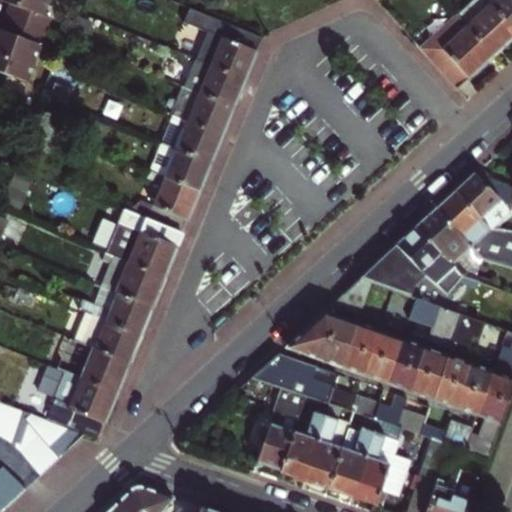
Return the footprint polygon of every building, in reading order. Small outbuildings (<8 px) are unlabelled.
[(45,0),(3,0),(10,2),(6,15),(34,25),(39,12),(41,13),(45,0)] [(511,31),(482,0),(471,0),(455,15),(492,57),(503,46),(511,37),(511,31)] [(511,0),(482,0),(511,31),(511,0)] [(254,56),(261,37),(190,6),(184,19),(209,30),(196,60),(244,80),(254,56)] [(34,25),(6,15),(1,29),(0,28),(0,69),(27,79),(40,42),(29,38),(34,25)] [(455,15),(421,46),(459,87),(476,71),(492,57),(455,15)] [(76,60),(59,53),(53,67),(71,74),(76,60)] [(196,60),(184,90),(233,110),(237,98),(244,80),(196,60)] [(54,83),(48,97),(66,105),(71,91),(54,83)] [(233,110),(184,90),(173,116),(222,136),(227,123),(233,110)] [(222,136),(173,116),(162,144),(176,149),(211,163),(216,151),(222,136)] [(211,163),(176,149),(165,176),(200,191),(205,179),(211,163)] [(467,178),(458,186),(491,224),(493,224),(511,207),(511,180),(479,168),(467,178)] [(200,191),(165,176),(152,171),(148,178),(162,184),(148,220),(182,234),(191,213),(200,191)] [(491,224),(458,186),(449,194),(445,198),(438,204),(472,243),(477,248),(488,261),(511,267),(511,226),(493,224),(491,224)] [(429,212),(420,220),(454,260),(472,243),(438,204),(429,212)] [(173,258),(182,234),(148,220),(142,232),(139,231),(130,254),(107,245),(104,253),(112,256),(165,278),(173,258)] [(427,271),(437,278),(445,288),(464,272),(454,260),(420,220),(412,228),(401,238),(427,271)] [(427,271),(401,238),(391,247),(380,257),(416,281),(427,271)] [(478,258),(488,261),(477,248),(472,252),(478,258)] [(165,278),(112,256),(110,263),(123,269),(114,291),(117,292),(153,307),(157,295),(165,278)] [(416,281),(380,257),(372,265),(362,274),(371,277),(395,286),(406,290),(416,281)] [(360,310),(365,295),(371,277),(362,274),(352,283),(346,289),(334,301),(360,310)] [(153,307),(117,292),(109,311),(80,299),(76,309),(91,315),(142,335),(146,323),(153,307)] [(417,295),(412,311),(410,315),(433,322),(440,303),(417,295)] [(452,346),(454,340),(464,313),(440,303),(433,322),(428,337),(452,346)] [(356,322),(324,311),(315,319),(305,328),(349,344),(356,322)] [(464,313),(454,340),(470,345),(472,337),(479,339),(486,321),(464,313)] [(142,335),(91,315),(89,320),(103,325),(94,347),(130,362),(136,347),(142,335)] [(368,325),(356,322),(349,344),(373,352),(380,329),(368,325)] [(507,331),(497,327),(493,339),(503,342),(507,331)] [(349,344),(305,328),(297,336),(285,347),(341,366),(349,344)] [(387,357),(395,359),(403,337),(391,333),(380,329),(373,352),(387,357)] [(403,337),(395,359),(418,367),(425,344),(414,341),(403,337)] [(93,347),(77,340),(65,371),(80,377),(93,347)] [(497,368),(495,367),(487,390),(510,397),(511,391),(511,345),(506,343),(501,358),(497,368)] [(353,370),(365,374),(373,352),(349,344),(341,366),(353,370)] [(425,344),(418,367),(442,375),(450,352),(437,348),(425,344)] [(130,362),(94,347),(93,347),(80,377),(118,393),(124,378),(130,362)] [(387,357),(373,352),(365,374),(376,378),(387,382),(395,359),(387,357)] [(442,375),(464,382),(472,360),(460,356),(450,352),(442,375)] [(255,377),(284,386),(307,394),(330,402),(335,387),(339,375),(278,354),(267,365),(255,377)] [(418,367),(395,359),(387,382),(398,386),(410,390),(418,367)] [(464,382),(487,390),(495,367),(481,363),(472,360),(464,382)] [(442,375),(418,367),(410,390),(423,394),(433,398),(442,375)] [(80,377),(65,371),(53,403),(67,409),(80,377)] [(464,382),(442,375),(433,398),(445,402),(455,405),(464,382)] [(67,409),(53,403),(47,417),(100,437),(100,436),(110,412),(118,393),(80,377),(67,409)] [(467,409),(479,414),(487,390),(464,382),(455,405),(467,409)] [(270,466),(282,470),(297,425),(307,394),(284,386),(257,462),(270,466)] [(357,395),(335,387),(330,402),(346,407),(352,409),(357,395)] [(473,432),(467,448),(491,455),(510,397),(487,390),(479,414),(488,417),(485,425),(481,435),(473,432)] [(392,407),(380,403),(375,417),(378,418),(398,424),(403,408),(407,397),(396,393),(392,407)] [(380,403),(357,395),(352,409),(354,410),(365,414),(375,417),(380,403)] [(326,485),(329,486),(343,443),(334,440),(346,407),(330,402),(327,411),(304,478),(312,480),(316,482),(315,484),(325,487),(326,485)] [(2,403),(0,405),(0,433),(13,407),(2,403)] [(427,416),(421,432),(430,435),(443,440),(451,418),(452,414),(431,406),(427,416)] [(0,435),(10,442),(35,415),(13,407),(0,433),(0,435)] [(297,425),(282,470),(285,471),(284,473),(294,476),(295,474),(299,476),(304,478),(327,411),(316,407),(308,429),(297,425)] [(427,416),(403,408),(398,424),(402,426),(421,432),(427,416)] [(343,443),(329,486),(332,487),(331,489),(340,492),(341,490),(346,492),(352,494),(378,418),(375,417),(365,414),(354,410),(343,443)] [(52,422),(35,415),(10,442),(18,453),(28,444),(37,436),(52,422)] [(376,502),(402,426),(398,424),(378,418),(352,494),(360,497),(364,498),(363,500),(373,504),(374,501),(376,502)] [(451,418),(443,440),(451,442),(465,447),(467,448),(473,432),(475,426),(451,418)] [(84,435),(52,422),(37,436),(58,459),(69,449),(84,435)] [(443,440),(430,435),(404,511),(427,511),(451,442),(443,440)] [(58,459),(37,436),(28,444),(50,467),(58,459)] [(465,447),(451,442),(427,511),(467,511),(480,475),(459,467),(465,447)] [(50,467),(28,444),(18,453),(40,477),(50,467)] [(4,467),(0,470),(0,482),(15,499),(25,490),(4,467)] [(0,500),(7,508),(15,499),(0,482),(0,500)] [(166,511),(165,493),(150,487),(139,488),(133,492),(110,511),(166,511)] [(165,493),(166,511),(201,511),(204,506),(178,497),(165,493)]
